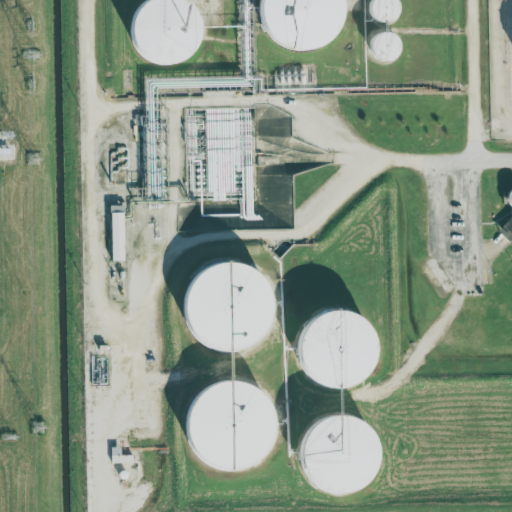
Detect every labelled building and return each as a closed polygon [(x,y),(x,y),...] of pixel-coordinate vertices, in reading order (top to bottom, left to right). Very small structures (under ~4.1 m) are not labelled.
[(153,2),(157,0),(186,0),(190,2),(199,9),(205,20),(207,29),(206,39),(202,49),(196,57),(189,62),(178,66),(166,66),(154,62),(146,56),(139,45),(137,33),(138,23),(141,15),(145,9),(153,2)] [(348,0),(350,5),(347,26),(337,41),(325,49),(309,52),(292,49),(273,34),(266,11),(267,0),(348,0)] [(380,2),(383,0),(399,0),(402,1),(404,6),(407,15),(402,20),(398,23),(392,24),(386,23),(380,20),(378,13),(378,6),(380,2)] [(381,40),(388,36),(396,37),(403,39),(405,44),(407,53),(403,59),(399,62),(393,63),(386,62),(380,58),(378,51),(379,45),(381,40)] [(127,205),(114,205),(115,261),(128,260),(127,205)] [(282,289),(266,262),(223,265),(221,266),(209,267),(184,282),(186,321),(204,351),(254,348),(284,330),(282,289)] [(318,318),(334,312),(354,313),(370,322),(379,333),(384,348),(381,369),(371,384),(359,392),(343,395),(326,392),(307,377),(300,354),(302,339),(308,328),(318,318)] [(322,421),(338,415),(358,416),(374,425),(383,436),(388,451),(385,472),(375,487),(363,494),(347,498),(330,495),(311,480),(304,457),(306,442),(312,431),(322,421)]
